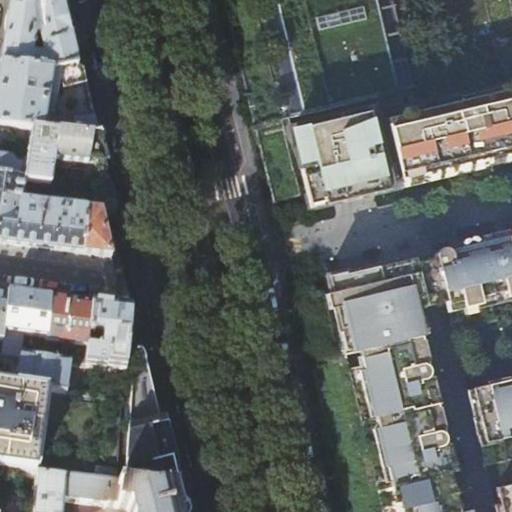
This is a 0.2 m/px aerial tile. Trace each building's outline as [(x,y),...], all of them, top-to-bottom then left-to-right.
[(10,0),(4,41),(1,64),(50,71),(75,64),(69,39),(60,2),(59,0),(10,0)] [(393,0),(260,0),(288,118),(414,88),(411,77),(393,0)] [(76,68),(75,64),(50,71),(1,64),(0,67),(0,125),(22,129),(30,130),(56,133),(91,138),(93,138),(95,136),(85,98),(78,69),(76,68)] [(511,94),(388,124),(403,188),(511,162),(511,232),(451,247),(443,250),(441,252),(439,256),(438,258),(438,259),(438,260),(415,265),(413,260),(398,264),(397,260),(326,277),(339,333),(350,331),(356,356),(361,355),(398,507),(400,506),(401,511),(460,511),(452,474),(455,473),(449,447),(447,448),(448,443),(434,380),(431,381),(433,377),(424,339),(420,340),(416,324),(420,323),(418,312),(449,305),(452,317),(511,302),(511,382),(469,393),(482,445),(511,437),(511,94)] [(292,132),(310,210),(387,191),(368,114),(292,132)] [(22,129),(0,125),(0,149),(13,151),(15,135),(21,136),(22,129)] [(0,156),(0,176),(23,180),(36,182),(48,184),(52,161),(56,133),(30,130),(25,161),(21,165),(14,164),(10,159),(0,156)] [(91,138),(56,133),(52,161),(88,166),(91,138)] [(23,180),(0,176),(0,242),(42,249),(110,259),(101,214),(20,201),(23,180)] [(48,184),(36,182),(35,188),(49,190),(49,186),(48,184)] [(24,297),(7,294),(3,340),(2,354),(18,356),(25,357),(26,349),(19,348),(21,335),(46,338),(50,301),(24,297)] [(64,303),(50,301),(46,338),(46,341),(59,343),(65,339),(71,345),(87,347),(90,307),(64,303)] [(105,310),(90,307),(87,347),(85,366),(85,370),(104,373),(105,371),(123,373),(127,313),(105,310)] [(134,355),(134,357),(122,485),(153,490),(175,484),(148,370),(144,353),(143,352),(141,352),(140,352),(137,353),(136,354),(135,354),(134,355)] [(70,364),(25,357),(18,356),(15,386),(49,390),(65,393),(70,364)] [(0,383),(0,466),(2,467),(37,472),(49,390),(15,386),(0,383)] [(94,468),(93,480),(113,483),(115,471),(94,468)] [(39,472),(34,511),(60,511),(64,476),(39,472)] [(93,480),(64,476),(60,511),(90,511),(104,504),(126,508),(127,511),(181,511),(175,484),(153,490),(122,485),(113,483),(93,480)] [(511,511),(511,486),(496,490),(499,506),(495,507),(496,511),(511,511)]
